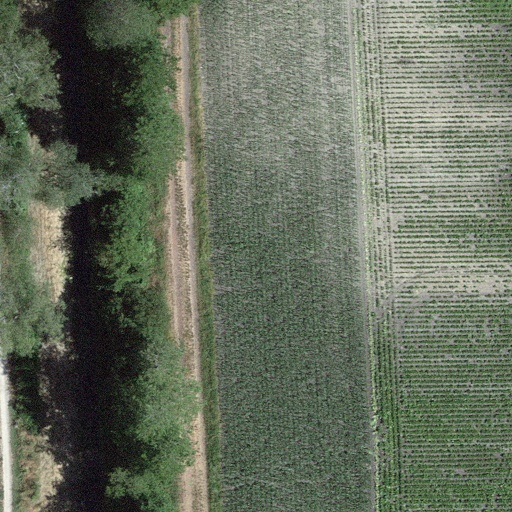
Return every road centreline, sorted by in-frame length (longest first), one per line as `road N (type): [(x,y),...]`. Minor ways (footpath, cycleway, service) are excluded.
road 1 (track): [(148,0),(172,511)]
road 2 (track): [(0,347),(4,511)]
